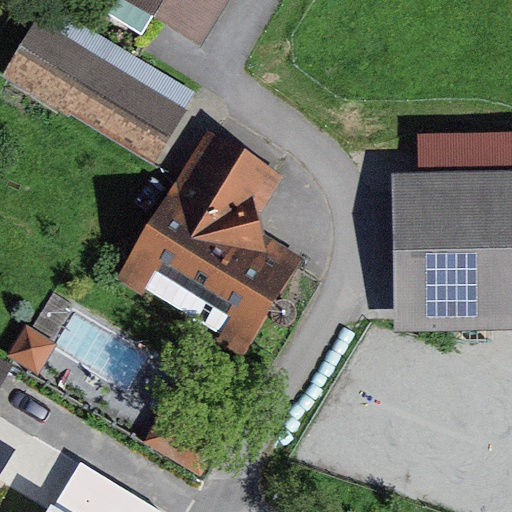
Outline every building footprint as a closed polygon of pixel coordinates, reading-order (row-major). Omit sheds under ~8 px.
[(132,0),(220,54),(253,0),(132,0)] [(62,7),(19,80),(171,170),(214,98),(62,7)] [(322,264),(287,244),(290,231),(280,215),(302,180),(226,134),(140,279),(268,355),(322,264)] [(511,178),(415,178),(415,338),(511,337),(511,178)] [(20,363),(147,421),(179,352),(52,294),(20,363)] [(0,351),(0,511),(12,511),(43,462),(0,435),(0,422),(10,405),(32,370),(0,351)]
